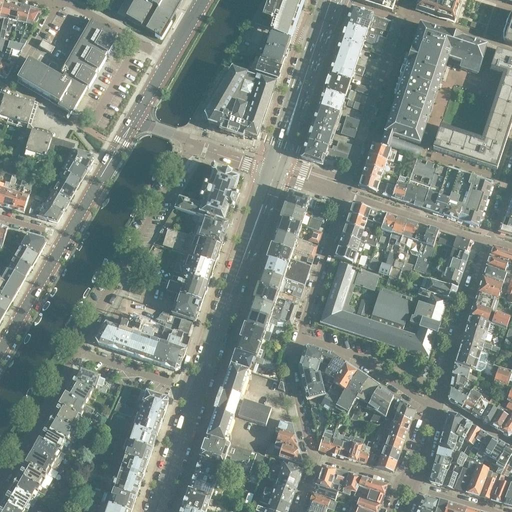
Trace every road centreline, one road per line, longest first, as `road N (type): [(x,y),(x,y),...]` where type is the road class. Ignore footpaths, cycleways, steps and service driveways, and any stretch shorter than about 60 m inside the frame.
road 1 (residential): [(76,351),(192,142)]
road 2 (secondary): [(198,390),(274,169)]
road 3 (residential): [(400,14),(343,192)]
road 4 (secondary): [(274,169),(328,2)]
road 5 (residential): [(487,240),(435,404)]
road 6 (residential): [(435,404),(355,355),(299,336)]
road 7 (residential): [(0,483),(76,351)]
road 8 (residential): [(487,240),(343,192)]
road 9 (residential): [(299,336),(343,192)]
road 10 (secondary): [(64,238),(134,116)]
road 11 (residential): [(299,336),(288,367),(312,464)]
road 12 (secondary): [(0,351),(64,238)]
road 13 (residential): [(198,390),(76,351)]
road 14 (secondary): [(156,511),(198,390)]
